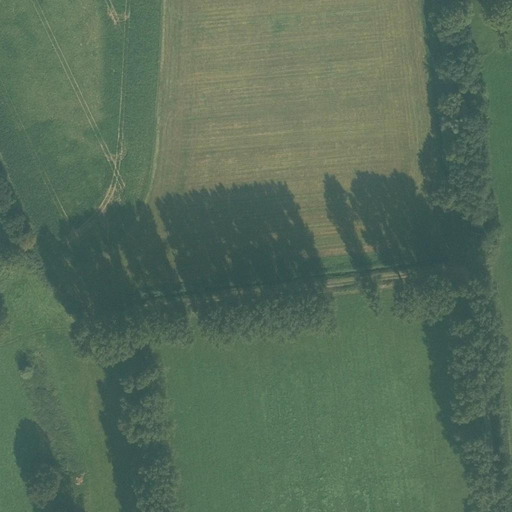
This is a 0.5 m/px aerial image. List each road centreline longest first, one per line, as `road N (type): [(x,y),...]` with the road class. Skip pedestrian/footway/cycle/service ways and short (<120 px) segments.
road 1 (track): [(497,511),(438,0)]
road 2 (track): [(469,270),(92,311),(55,272)]
